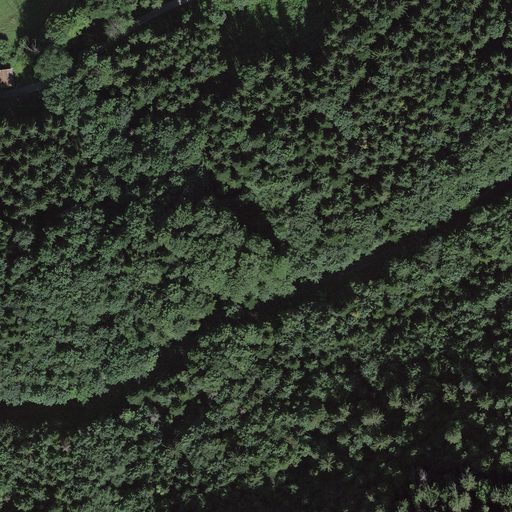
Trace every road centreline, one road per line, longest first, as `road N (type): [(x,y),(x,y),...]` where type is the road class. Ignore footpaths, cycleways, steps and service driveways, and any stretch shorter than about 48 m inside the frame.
road 1 (track): [(0,398),(87,401),(511,185)]
road 2 (unclassified): [(0,94),(45,87),(156,11),(188,0)]
